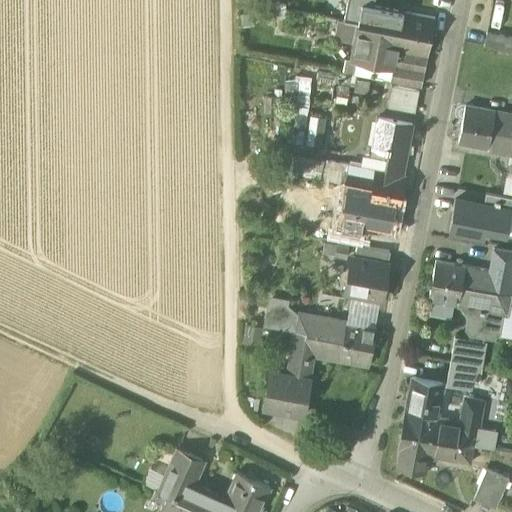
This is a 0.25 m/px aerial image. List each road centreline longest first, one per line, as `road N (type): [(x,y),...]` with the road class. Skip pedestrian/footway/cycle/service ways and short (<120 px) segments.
road 1 (residential): [(337,477),(370,433),(397,355),(464,0)]
road 2 (track): [(227,0),(235,433)]
road 3 (track): [(235,433),(0,328)]
